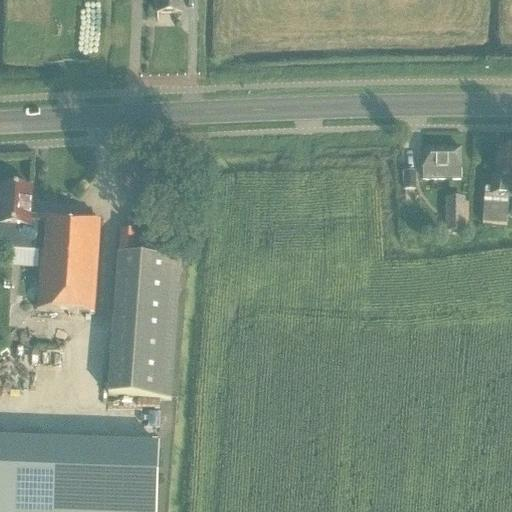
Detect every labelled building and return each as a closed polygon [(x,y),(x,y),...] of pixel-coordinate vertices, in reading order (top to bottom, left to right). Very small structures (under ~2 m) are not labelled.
[(156,0),(157,15),(181,15),(181,0),(156,0)] [(98,56),(100,11),(83,10),(81,56),(98,56)] [(511,150),(499,149),(497,179),(493,179),(492,197),(484,196),(482,224),(506,226),(509,198),(511,197),(511,150)] [(460,170),(461,150),(422,150),(422,170),(422,180),(461,180),(461,170),(460,170)] [(93,313),(99,220),(43,218),(30,217),(31,191),(0,189),(0,190),(0,244),(5,251),(40,252),(36,311),(93,313)] [(464,201),(446,200),(445,234),(463,235),(464,201)] [(119,257),(136,258),(137,233),(120,232),(119,257)] [(136,258),(119,257),(117,257),(107,397),(172,401),(181,261),(136,258)] [(37,293),(37,270),(27,270),(28,293),(37,293)] [(155,511),(158,447),(0,441),(0,511),(155,511)]
